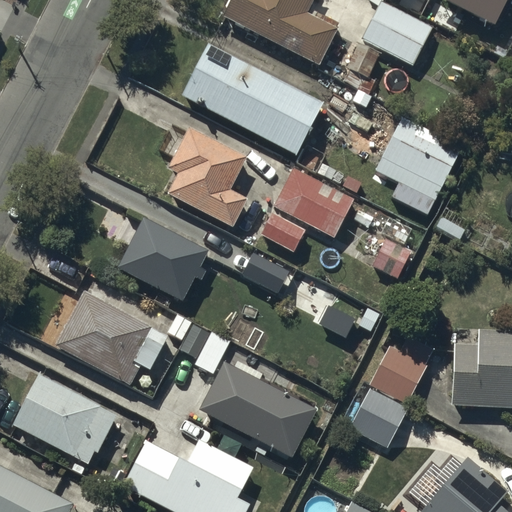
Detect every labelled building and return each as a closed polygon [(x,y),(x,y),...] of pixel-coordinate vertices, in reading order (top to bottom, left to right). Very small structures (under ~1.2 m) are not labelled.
[(308,0),(226,0),(220,12),(316,61),(333,27),(303,12),(308,0)] [(430,25),(382,0),(378,0),(360,35),(411,61),(430,25)] [(507,0),(449,0),(496,24),(507,0)] [(319,99),(207,42),(180,93),(293,150),(319,99)] [(377,53),(358,42),(346,65),(365,75),(377,53)] [(370,96),(357,90),(352,99),(364,106),(370,96)] [(459,145),(400,116),(375,168),(398,179),(390,196),(426,213),(459,145)] [(241,156),(184,126),(164,164),(175,170),(164,190),(229,223),(242,197),(224,188),(241,156)] [(335,170),(321,162),(316,171),(330,178),(335,170)] [(351,198),(290,168),(271,205),(332,235),(351,198)] [(360,182),(348,175),(342,184),(355,192),(360,182)] [(302,229),(271,212),(259,232),(290,250),(302,229)] [(208,248),(141,214),(115,264),(183,299),(194,276),(200,279),(204,270),(198,267),(208,248)] [(410,228),(389,217),(381,231),(402,242),(410,228)] [(462,230),(441,217),(436,225),(458,238),(462,230)] [(409,250),(384,238),(371,265),(396,276),(409,250)] [(287,270),(251,251),(240,271),(276,291),(287,270)] [(148,324),(82,289),(52,343),(127,384),(137,366),(128,361),(148,324)] [(257,324),(235,312),(225,332),(247,344),(257,324)] [(189,322),(177,315),(167,331),(180,338),(189,322)] [(208,331),(192,324),(180,348),(196,356),(208,331)] [(511,328),(478,327),(477,343),(452,342),(449,404),(511,407),(511,328)] [(431,349),(394,330),(367,381),(403,400),(431,349)] [(229,341),(211,332),(195,362),(213,372),(229,341)] [(363,338),(352,333),(344,349),(355,355),(363,338)] [(446,352),(432,351),(431,370),(445,371),(446,352)] [(312,408),(223,360),(197,407),(287,455),(312,408)] [(115,412),(38,372),(11,423),(86,461),(92,449),(95,450),(115,412)] [(405,409),(369,389),(349,427),(385,446),(405,409)] [(238,486),(145,438),(121,483),(177,511),(241,511),(247,503),(233,496),(238,486)] [(251,466),(197,439),(187,458),(241,485),(251,466)] [(508,491),(466,456),(419,511),(506,511),(497,504),(508,491)] [(73,511),(70,501),(0,463),(0,511),(73,511)] [(83,468),(74,463),(71,468),(80,473),(83,468)] [(370,511),(350,501),(344,511),(370,511)]
